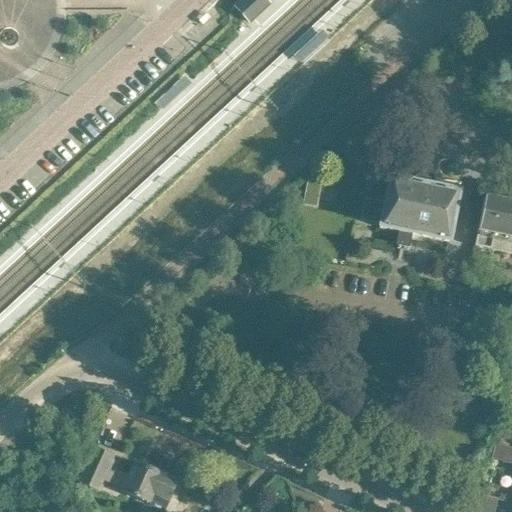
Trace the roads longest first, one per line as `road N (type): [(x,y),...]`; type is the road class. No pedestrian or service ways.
road 1 (residential): [(120,381),(134,357),(227,280),(463,325)]
road 2 (unclassified): [(417,511),(120,381)]
road 3 (residential): [(0,178),(195,0)]
road 4 (residential): [(511,17),(459,77),(452,105),(463,130),(511,139)]
